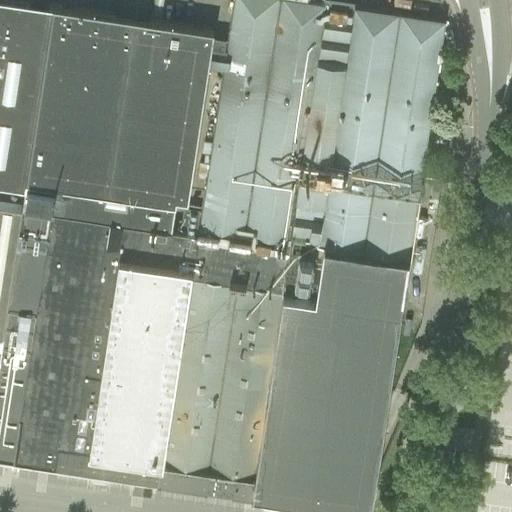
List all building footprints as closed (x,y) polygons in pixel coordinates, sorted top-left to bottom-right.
[(0,348),(0,457),(157,481),(195,232),(198,208),(182,206),(179,229),(170,228),(174,197),(186,199),(212,28),(48,4),(48,5),(50,5),(49,13),(27,10),(28,1),(20,0),(0,0),(0,182),(24,186),(20,206),(22,206),(0,348)] [(372,485),(371,484),(372,482),(357,475),(383,413),(383,412),(384,412),(384,409),(408,257),(443,18),(366,7),(351,5),(324,1),(318,0),(231,0),(230,7),(197,232),(195,232),(157,481),(157,482),(159,482),(204,488),(204,489),(205,488),(250,495),(250,496),(251,496),(251,495),(278,499),(363,511),(369,511),(373,485),(372,485)] [(0,202),(0,348),(22,206),(20,206),(0,202)] [(404,312),(416,314),(419,294),(407,292),(404,312)] [(475,330),(473,343),(480,345),(482,331),(475,330)] [(454,434),(460,435),(461,425),(467,426),(468,412),(456,410),(454,434)]
